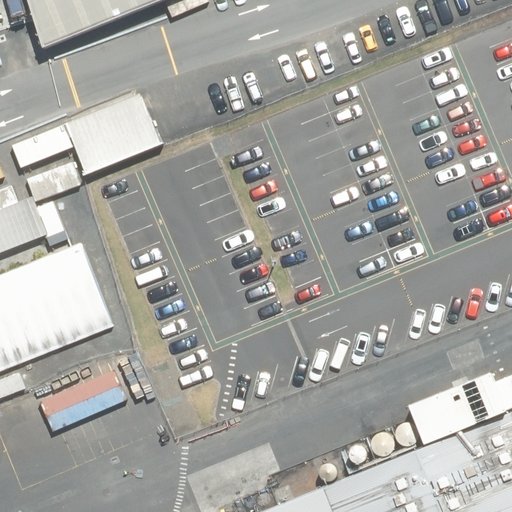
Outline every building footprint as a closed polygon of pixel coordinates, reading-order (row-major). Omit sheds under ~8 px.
[(54,0),(65,30),(154,0),(54,0)] [(142,94),(68,122),(86,170),(160,142),(142,94)] [(28,175),(37,198),(77,182),(68,159),(28,175)] [(0,252),(47,235),(33,200),(21,205),(15,187),(0,193),(0,252)] [(89,243),(0,275),(0,369),(119,326),(89,243)] [(89,397),(66,405),(60,388),(0,408),(0,440),(6,439),(15,466),(79,444),(78,442),(102,434),(89,397)] [(367,469),(428,444),(418,419),(353,445),(363,470),(367,469)] [(511,511),(511,422),(286,511),(511,511)]
